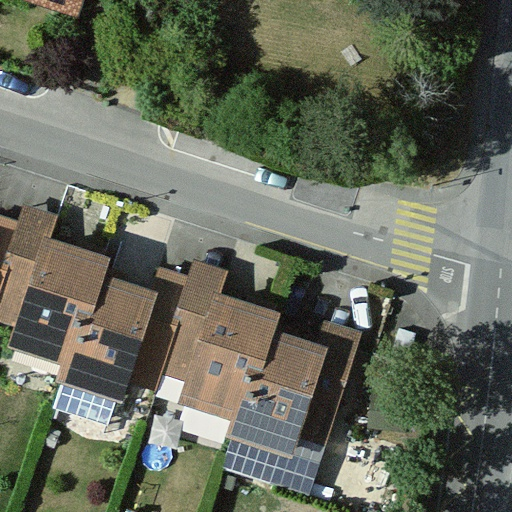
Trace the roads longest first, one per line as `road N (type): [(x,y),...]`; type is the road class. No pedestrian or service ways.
road 1 (residential): [(0,118),(317,220),(500,264)]
road 2 (tertiary): [(473,511),(500,264)]
road 3 (tertiary): [(500,264),(511,120)]
